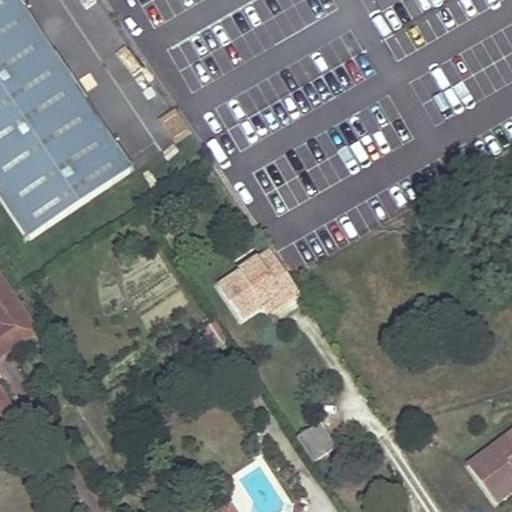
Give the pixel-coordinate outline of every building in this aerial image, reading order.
[(0,0),(0,202),(28,244),(132,174),(14,0),(0,0)] [(178,138),(189,131),(177,113),(166,120),(178,138)] [(239,324),(262,309),(280,297),(286,304),(299,296),(270,254),(216,290),(239,324)] [(0,281),(0,334),(6,343),(30,327),(0,281)] [(280,297),(262,309),(267,317),(286,304),(280,297)] [(212,326),(201,332),(212,349),(223,342),(212,326)] [(36,335),(30,327),(6,343),(10,349),(11,351),(36,335)] [(6,343),(0,334),(0,356),(10,349),(6,343)] [(0,393),(0,423),(14,415),(0,393)] [(319,428),(298,442),(314,466),(336,452),(319,428)] [(511,436),(467,468),(495,507),(511,495),(511,436)]
